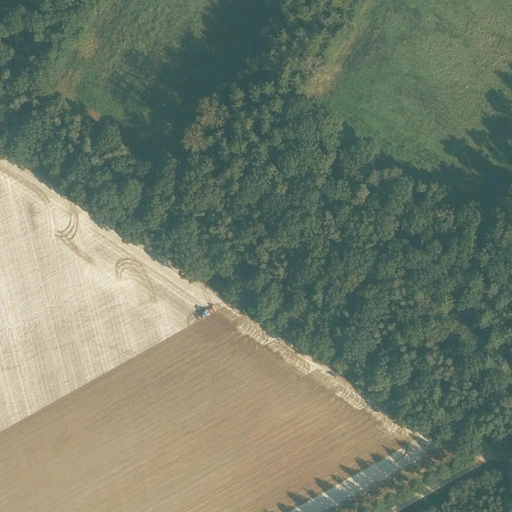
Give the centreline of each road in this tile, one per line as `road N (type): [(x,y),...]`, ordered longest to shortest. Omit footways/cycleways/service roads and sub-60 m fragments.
road 1 (track): [(0,127),(498,455)]
road 2 (track): [(389,511),(494,452)]
